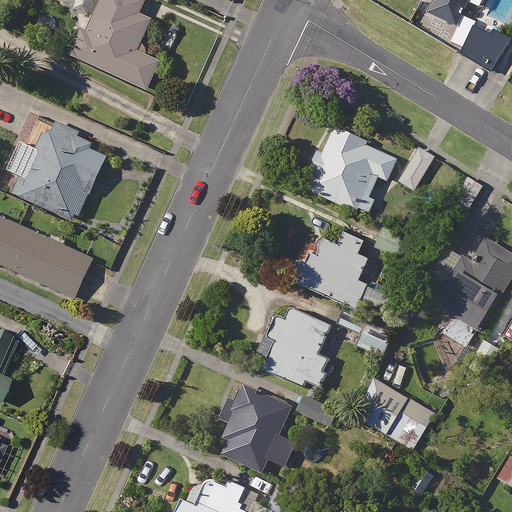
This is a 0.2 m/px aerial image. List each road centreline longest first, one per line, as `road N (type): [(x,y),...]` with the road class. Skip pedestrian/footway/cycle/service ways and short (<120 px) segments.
road 1 (residential): [(57,511),(286,7)]
road 2 (residential): [(286,7),(511,143)]
